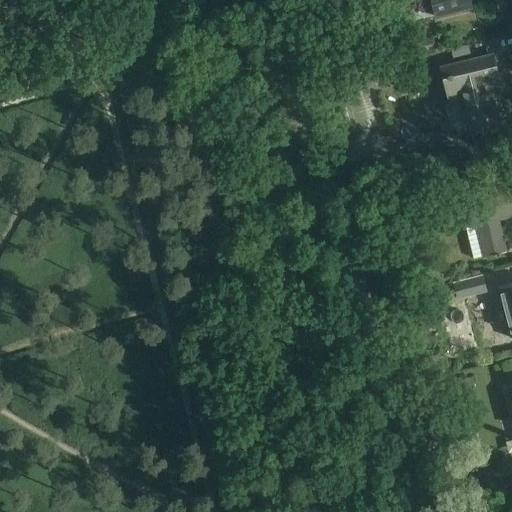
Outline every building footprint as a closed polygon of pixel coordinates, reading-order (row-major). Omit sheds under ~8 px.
[(432,0),(436,16),(472,7),(470,0),(432,0)] [(436,49),(434,37),(412,41),(414,53),(436,49)] [(469,45),(452,50),(454,60),(472,55),(469,45)] [(473,132),(484,129),(504,124),(496,92),(490,93),(488,86),(500,83),(493,54),(442,67),(451,103),(465,100),(473,132)] [(369,147),(348,153),(353,168),(358,169),(359,173),(368,170),(367,167),(374,164),(369,147)] [(395,162),(380,166),(384,179),(399,175),(395,162)] [(511,176),(503,178),(486,182),(488,190),(462,197),(470,227),(466,228),(474,258),(486,255),(486,256),(507,251),(498,216),(507,214),(508,217),(511,216),(511,176)] [(450,279),(445,259),(426,264),(430,284),(450,279)] [(471,279),(456,283),(460,297),(461,296),(486,290),(482,276),(471,279)] [(511,338),(511,282),(498,287),(511,338)] [(440,354),(423,358),(428,377),(445,373),(440,354)] [(476,390),(473,377),(464,379),(467,392),(476,390)]
